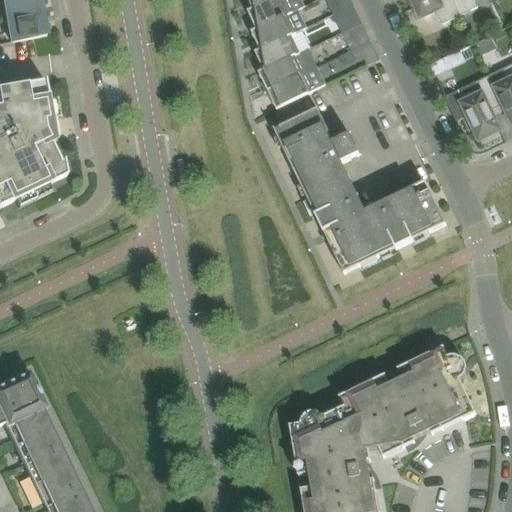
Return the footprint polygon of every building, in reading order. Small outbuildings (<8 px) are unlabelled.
[(38,0),(8,0),(3,1),(7,22),(41,16),(38,0)] [(248,0),(253,10),(253,11),(276,0),(248,0)] [(248,13),(257,31),(288,17),(294,15),(286,0),(276,0),(253,11),(253,10),(248,13)] [(325,0),(329,7),(333,17),(354,7),(350,0),(325,0)] [(434,14),(443,26),(461,17),(452,0),(407,0),(413,10),(412,11),(412,12),(415,10),(420,20),(434,14)] [(476,0),(452,0),(461,17),(478,9),(476,0)] [(354,7),(333,17),(338,27),(342,35),(350,31),(363,25),(359,17),(354,7)] [(41,16),(7,22),(11,44),(45,38),(41,16)] [(252,33),(260,51),(261,52),(292,37),(292,38),(297,35),(288,17),(257,31),(252,33)] [(350,31),(342,35),(346,43),(366,33),(363,25),(350,31)] [(292,37),(261,52),(260,51),(255,54),(264,72),(301,55),(292,38),(292,37)] [(264,72),(259,74),(268,92),(265,94),(304,75),(304,76),(318,69),(314,59),(310,51),(301,55),(264,72)] [(367,68),(380,61),(376,53),(364,60),(367,68)] [(443,60),(429,67),(434,77),(448,70),(443,60)] [(511,66),(505,70),(490,77),(495,88),(494,89),(503,107),(511,125),(511,66)] [(304,75),(265,94),(265,95),(268,93),(276,109),(300,98),(301,100),(313,94),(313,93),(327,86),(318,69),(304,76),(304,75)] [(491,113),(503,107),(494,89),(495,88),(490,77),(445,99),(457,124),(464,120),(465,122),(465,121),(470,132),(473,131),(479,143),(482,142),(483,145),(500,137),(498,134),(501,132),(491,113)] [(44,105),(48,105),(44,81),(43,82),(43,83),(0,90),(0,209),(16,202),(18,208),(17,208),(18,210),(52,193),(51,192),(50,192),(47,186),(66,177),(63,162),(62,162),(62,164),(59,164),(59,162),(45,132),(44,133),(43,123),(51,122),(51,119),(47,120),(44,105)] [(324,235),(345,276),(362,268),(359,262),(375,254),(378,260),(380,259),(377,253),(393,245),(396,252),(414,243),(411,236),(427,229),(430,235),(447,227),(430,192),(362,225),(334,166),(341,163),(343,166),(347,163),(361,157),(351,137),(339,143),(326,149),(321,140),(330,135),(319,111),(309,116),(301,100),(300,98),(276,109),(277,112),(279,111),(280,113),(274,116),(281,129),(280,130),(282,132),(290,147),(284,150),(300,183),(301,182),(309,198),(307,199),(309,202),(315,199),(322,215),(316,217),(324,235)] [(357,403),(337,413),(357,454),(366,453),(379,450),(384,460),(406,449),(405,447),(414,442),(441,429),(442,432),(464,421),(460,412),(472,406),(461,382),(465,378),(466,376),(467,370),(467,367),(465,363),(462,360),(458,358),(455,358),(450,358),(437,364),(433,355),(411,365),(415,375),(379,393),(374,383),(352,393),(357,403)] [(0,427),(4,426),(13,444),(43,508),(45,511),(90,511),(88,507),(82,495),(80,490),(74,478),(66,461),(55,439),(47,422),(43,413),(47,411),(29,373),(0,387),(0,427)] [(304,439),(293,441),(297,465),(308,463),(315,503),(304,505),(305,511),(380,511),(377,492),(373,492),(366,453),(357,454),(337,413),(324,419),(321,415),(318,414),(313,414),(309,415),(305,418),(303,420),(302,425),(302,426),(301,426),(304,439)]
